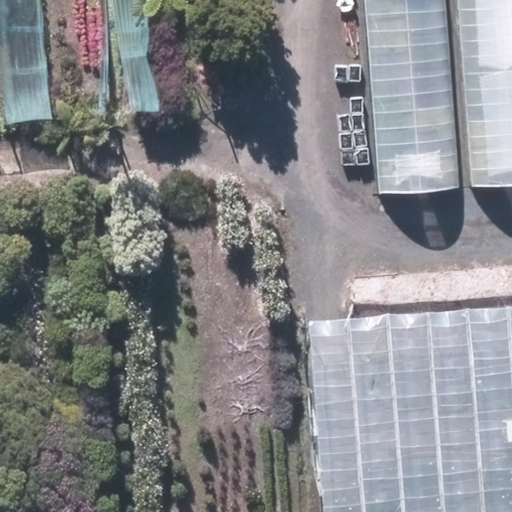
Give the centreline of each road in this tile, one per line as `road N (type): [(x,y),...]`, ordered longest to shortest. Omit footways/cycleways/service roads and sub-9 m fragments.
road 1 (track): [(511,245),(377,254),(343,237),(314,199),(298,158),(291,0)]
road 2 (track): [(298,158),(0,177)]
